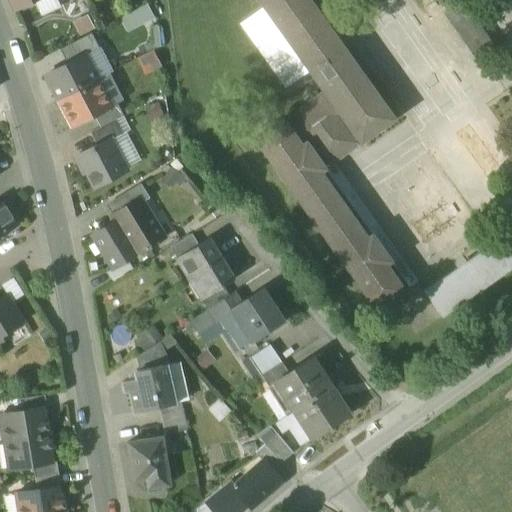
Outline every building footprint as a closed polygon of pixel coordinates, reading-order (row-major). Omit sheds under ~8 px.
[(34,2),(37,0),(7,0),(13,12),(34,2)] [(37,0),(34,2),(40,15),(58,6),(55,0),(37,0)] [(256,0),(262,8),(307,72),(322,93),(283,121),(282,119),(252,140),(375,313),(404,292),(385,266),(390,262),(371,235),(366,238),(319,173),(324,169),(332,163),(358,144),(359,145),(394,120),(308,0),(256,0)] [(127,31),(154,17),(147,3),(119,17),(127,31)] [(473,53),(487,43),(458,3),(444,12),(473,53)] [(284,89),(307,72),(262,8),(238,25),(284,89)] [(87,14),(72,21),(78,34),(93,27),(87,14)] [(58,51),(66,65),(84,56),(84,57),(98,49),(90,34),(58,51)] [(473,53),(479,61),(493,51),(487,43),(473,53)] [(57,101),(59,100),(96,81),(84,57),(84,56),(66,65),(44,76),(57,101)] [(110,106),(96,81),(59,100),(64,110),(62,111),(71,128),(93,116),(110,107),(110,106)] [(93,116),(99,129),(113,122),(122,117),(115,103),(110,106),(110,107),(93,116)] [(120,136),(113,122),(99,129),(90,134),(96,146),(108,140),(109,141),(120,136)] [(85,173),(93,188),(125,172),(109,141),(108,140),(96,146),(76,156),(80,163),(77,164),(83,175),(85,173)] [(416,282),(332,163),(324,169),(371,235),(390,262),(408,288),(416,282)] [(109,204),(117,217),(141,202),(141,203),(148,199),(140,185),(109,204)] [(0,233),(15,225),(0,201),(0,233)] [(111,268),(112,270),(127,261),(136,255),(163,238),(141,203),(141,202),(117,217),(116,222),(115,223),(92,237),(93,239),(94,239),(111,267),(111,268)] [(117,217),(109,204),(105,206),(115,223),(116,222),(117,217)] [(170,248),(176,258),(178,257),(198,245),(192,235),(170,248)] [(178,257),(192,278),(222,258),(209,238),(198,245),(178,257)] [(424,292),(442,318),(511,268),(511,260),(497,240),(424,292)] [(235,279),(222,258),(192,278),(205,298),(223,287),(235,279)] [(107,273),(112,283),(132,271),(127,261),(112,270),(107,273)] [(6,296),(13,308),(26,299),(15,281),(1,289),(6,296)] [(201,300),(207,310),(229,296),(223,287),(205,298),(201,300)] [(231,313),(250,342),(279,324),(259,292),(237,306),(236,307),(230,311),(231,313)] [(6,296),(0,299),(0,341),(10,336),(8,332),(22,323),(13,308),(6,296)] [(229,296),(207,310),(215,322),(231,313),(230,311),(236,307),(229,296)] [(135,338),(142,350),(161,339),(155,327),(135,338)] [(135,357),(139,371),(162,366),(162,367),(170,366),(159,342),(135,357)] [(248,356),(260,376),(281,363),(268,343),(248,356)] [(284,397),(293,411),(329,388),(311,359),(288,373),(267,387),(277,402),(284,397)] [(288,373),(281,363),(260,376),(267,387),(288,373)] [(136,402),(138,413),(157,409),(174,405),(174,403),(169,382),(166,383),(162,367),(162,366),(139,371),(135,372),(137,379),(122,383),(124,393),(128,392),(131,403),(136,402)] [(347,414),(329,388),(293,411),(310,438),(347,414)] [(20,399),(22,411),(42,408),(42,409),(46,408),(44,396),(20,399)] [(157,409),(160,420),(183,415),(179,402),(174,403),(174,405),(157,409)] [(49,435),(48,429),(45,429),(44,422),(42,409),(42,408),(22,411),(0,414),(0,420),(4,443),(49,435)] [(186,431),(183,415),(160,420),(163,436),(186,431)] [(255,436),(263,445),(278,462),(287,453),(266,429),(257,435),(255,436)] [(51,449),(49,435),(4,443),(8,470),(32,467),(51,463),(48,450),(51,449)] [(132,482),(144,480),(166,476),(160,438),(126,443),(132,482)] [(279,463),(278,462),(263,445),(254,454),(262,462),(262,463),(270,472),(279,463)] [(60,487),(58,474),(56,462),(51,463),(32,467),(34,478),(36,490),(57,487),(58,488),(60,487)] [(203,504),(209,511),(237,511),(247,504),(251,508),(280,483),(270,472),(262,463),(234,487),(231,484),(204,504),(203,504)] [(168,486),(166,476),(144,480),(146,490),(168,486)] [(64,511),(64,507),(61,508),(60,500),(58,488),(57,487),(36,490),(15,494),(17,511),(64,511)]
